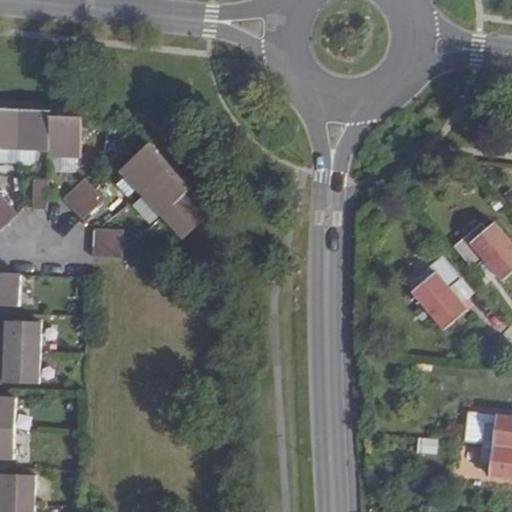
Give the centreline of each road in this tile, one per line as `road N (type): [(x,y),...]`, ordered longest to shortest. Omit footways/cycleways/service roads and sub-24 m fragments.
road 1 (residential): [(330,178),(333,511)]
road 2 (residential): [(211,21),(0,0)]
